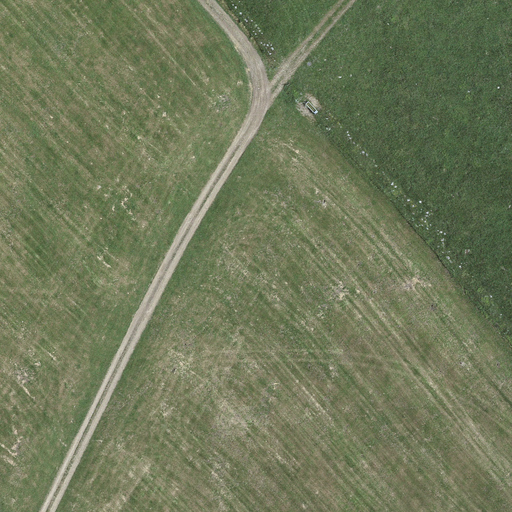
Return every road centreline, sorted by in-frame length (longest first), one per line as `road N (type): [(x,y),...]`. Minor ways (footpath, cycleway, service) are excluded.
road 1 (track): [(261,105),(155,290),(47,511)]
road 2 (track): [(346,0),(261,105)]
road 3 (track): [(261,105),(257,62),(206,0)]
